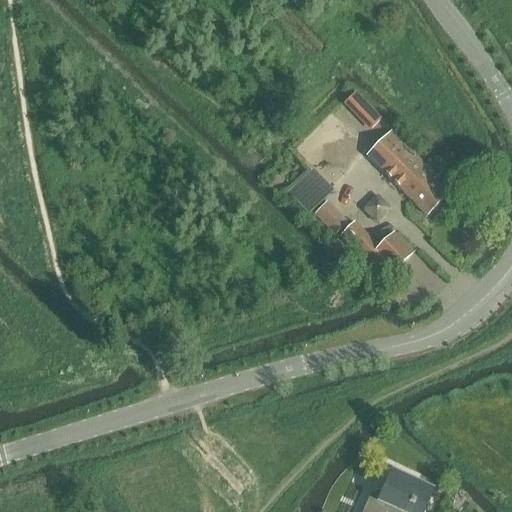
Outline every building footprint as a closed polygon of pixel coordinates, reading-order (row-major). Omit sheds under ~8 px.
[(356,93),(344,104),(369,130),(381,119),(356,93)] [(446,198),(429,182),(435,177),(395,137),(371,162),(410,201),(416,207),(410,214),(420,224),(427,218),(446,198)] [(293,190),(313,213),(336,193),(316,170),(293,190)] [(378,201),(365,213),(377,226),(390,214),(378,201)] [(327,204),(316,215),(336,234),(347,223),(327,204)] [(355,226),(341,240),(379,277),(383,273),(389,279),(413,255),(394,236),(380,251),(355,226)] [(370,496),(363,511),(422,511),(431,494),(428,493),(430,489),(418,483),(416,487),(391,476),(383,494),(380,493),(370,496)]
